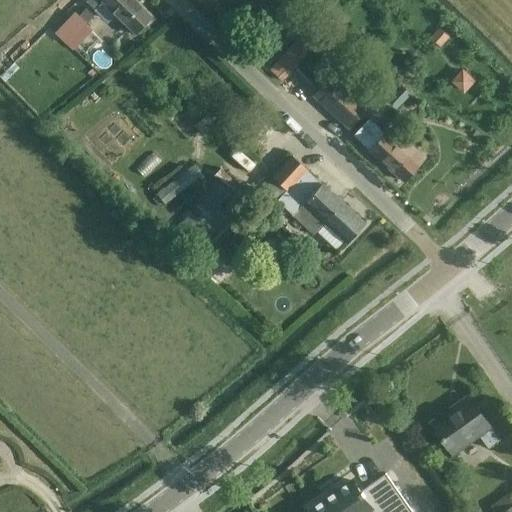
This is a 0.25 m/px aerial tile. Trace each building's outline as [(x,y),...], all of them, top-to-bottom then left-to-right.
[(86,0),(85,2),(94,10),(101,3),(115,16),(135,35),(151,18),(132,0),(86,0)] [(73,12),(53,34),(72,51),(90,32),(84,26),(86,24),(87,23),(93,16),(85,8),(78,16),(73,12)] [(308,55),(302,50),(317,33),(309,27),(294,43),(269,70),(283,82),(308,55)] [(450,37),(440,28),(431,38),(441,46),(450,37)] [(477,80),(463,68),(451,81),(465,93),(477,80)] [(338,72),(316,96),(348,126),(364,108),(351,96),(357,90),(338,72)] [(211,121),(205,115),(193,126),(199,132),(211,121)] [(425,158),(391,126),(383,134),(368,119),(352,135),(369,151),(402,182),(425,158)] [(273,179),(262,190),(275,202),(292,218),(292,217),(311,235),(323,222),(325,224),(344,241),(345,243),(363,224),(320,184),(307,171),(291,156),(271,178),(273,179)] [(162,201),(200,176),(194,165),(155,191),(162,201)] [(219,183),(178,227),(190,238),(231,194),(219,183)] [(492,426),(471,396),(454,408),(457,411),(435,427),(454,454),(480,435),(490,449),(501,440),(492,427),(492,426)] [(411,511),(386,476),(371,487),(372,489),(362,495),(354,484),(348,488),(347,486),(346,487),(347,488),(342,491),(342,490),(341,491),(342,492),(336,496),(335,495),(334,495),(334,496),(330,499),(329,499),(328,499),(329,501),(324,505),(323,503),(322,504),(322,505),(318,508),(317,507),(316,508),(317,509),(313,511),(411,511)] [(511,511),(511,496),(509,493),(491,506),(495,511),(511,511)]
